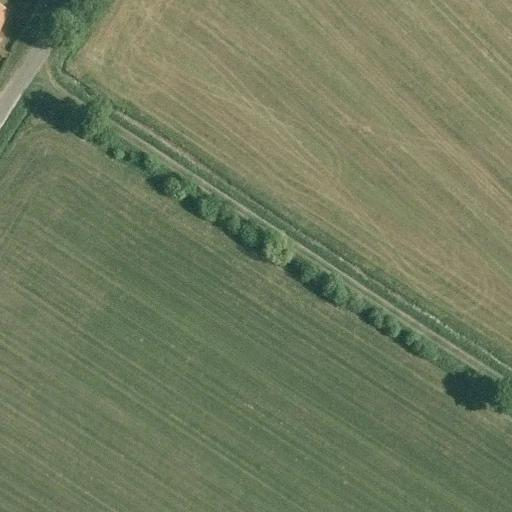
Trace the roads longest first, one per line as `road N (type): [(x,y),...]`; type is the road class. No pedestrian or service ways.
road 1 (track): [(511,385),(30,73)]
road 2 (unclassified): [(0,121),(77,0)]
